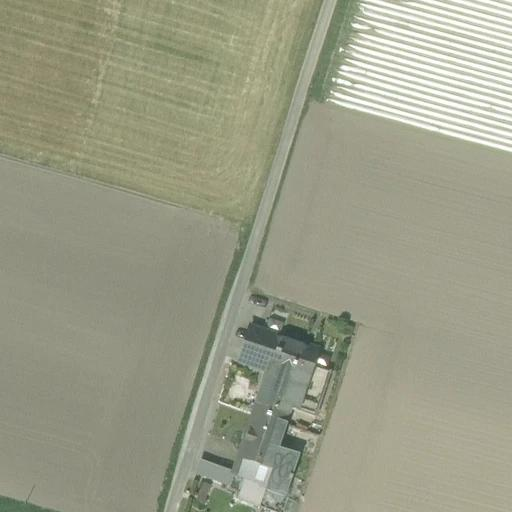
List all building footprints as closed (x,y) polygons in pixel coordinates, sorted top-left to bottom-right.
[(277,340),(254,333),(244,365),(267,372),(277,340)] [(297,409),(310,368),(305,367),(310,351),(277,340),(267,372),(275,375),(267,397),(259,394),(252,416),(283,427),(289,410),(290,407),(297,409)] [(305,367),(310,368),(316,353),(310,351),(305,367)] [(310,368),(297,409),(314,415),(327,374),(310,368)] [(275,375),(267,372),(259,394),(267,397),(275,375)] [(297,409),(296,412),(314,418),(314,415),(297,409)] [(283,427),(252,416),(237,460),(238,461),(271,472),(289,478),(297,457),(294,456),(294,457),(275,451),(283,427)] [(271,472),(238,461),(233,477),(244,481),(259,486),(258,489),(265,491),(271,472)] [(226,474),(199,464),(196,476),(222,485),(226,474)] [(289,478),(271,472),(265,491),(264,492),(283,498),(288,482),(290,482),(291,479),(289,478)] [(259,486),(244,481),(236,501),(258,509),(264,492),(265,491),(258,489),(259,486)] [(277,511),(283,498),(264,492),(258,509),(268,511),(277,511)]
